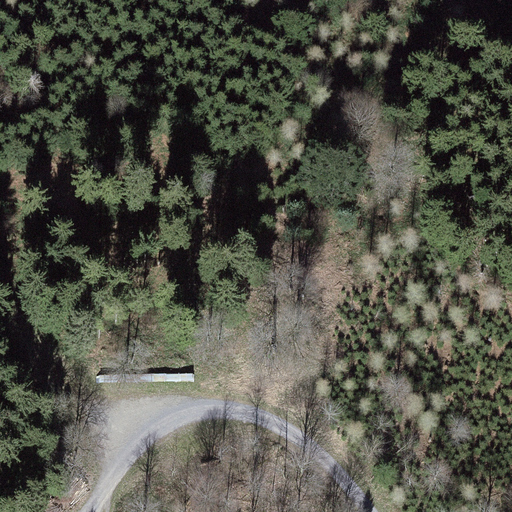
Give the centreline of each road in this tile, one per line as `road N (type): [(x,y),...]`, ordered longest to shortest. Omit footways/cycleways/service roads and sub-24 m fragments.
road 1 (track): [(373,511),(347,476),(273,419),(207,411),(174,421),(128,454),(79,511)]
road 2 (track): [(128,454),(0,272)]
